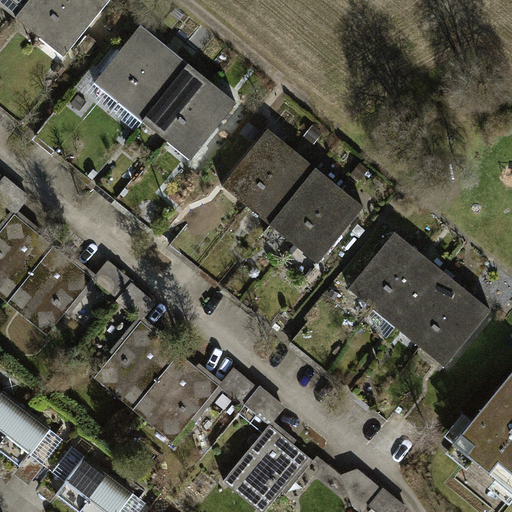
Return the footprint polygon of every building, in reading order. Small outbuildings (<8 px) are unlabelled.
[(0,0),(0,4),(18,19),(34,0),(0,0)] [(34,0),(18,19),(39,38),(71,0),(34,0)] [(62,57),(108,4),(103,0),(71,0),(39,38),(62,57)] [(97,80),(121,101),(167,47),(142,26),(97,80)] [(121,101),(145,121),(191,67),(167,47),(121,101)] [(145,121),(167,139),(212,86),(191,67),(145,121)] [(190,159),(235,105),(212,86),(167,139),(190,159)] [(219,183),(244,204),(290,151),(265,130),(219,183)] [(244,204),(268,224),(313,171),(290,151),(244,204)] [(268,224),(289,243),(335,189),(313,171),(268,224)] [(312,262),(358,209),(335,189),(289,243),(312,262)] [(52,245),(13,214),(0,230),(0,296),(7,303),(52,245)] [(350,287),(375,308),(420,254),(396,234),(350,287)] [(52,245),(7,303),(48,335),(93,277),(52,245)] [(375,308),(398,328),(444,275),(420,254),(375,308)] [(147,321),(162,302),(110,262),(95,281),(147,321)] [(398,328),(420,346),(466,293),(444,275),(398,328)] [(443,366),(489,312),(466,293),(420,346),(443,366)] [(180,355),(141,322),(94,378),(133,411),(180,355)] [(180,355),(133,411),(172,443),(219,387),(180,355)] [(511,372),(456,443),(511,487),(511,372)] [(2,393),(0,395),(0,447),(27,412),(2,393)] [(52,431),(27,412),(0,447),(0,453),(22,470),(52,431)] [(278,511),(311,471),(260,431),(221,479),(263,511),(278,511)] [(85,457),(56,496),(77,511),(82,511),(111,476),(85,457)] [(358,467),(347,481),(328,466),(318,478),(360,511),(369,511),(373,507),(378,511),(411,511),(412,510),(358,467)] [(122,511),(136,495),(111,476),(82,511),(122,511)]
